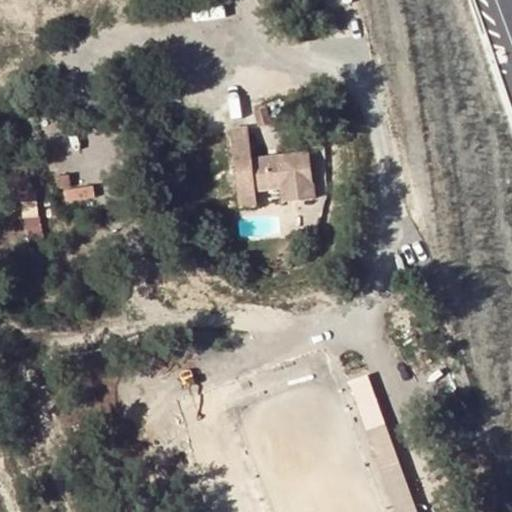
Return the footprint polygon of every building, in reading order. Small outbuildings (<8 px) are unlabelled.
[(255,110),(258,126),(269,124),(266,108),(255,110)] [(249,125),(232,126),(237,173),(254,172),(256,190),(281,188),(282,198),(317,195),(313,149),(253,155),(249,125)] [(0,181),(8,207),(38,197),(29,170),(0,178),(0,181)] [(254,172),(237,173),(239,207),(257,205),(256,190),(254,172)] [(417,511),(369,374),(347,382),(394,511),(417,511)]
